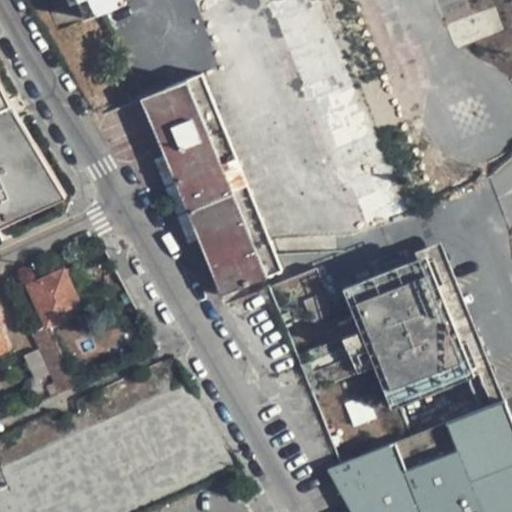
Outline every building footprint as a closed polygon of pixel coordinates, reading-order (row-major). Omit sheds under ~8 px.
[(81,0),(88,16),(115,5),(127,0),(81,0)] [(182,0),(187,11),(216,0),(266,0),(267,0),(263,2),(264,6),(269,5),(270,8),(274,7),(303,85),(297,87),(299,93),(304,91),(306,97),(316,93),(342,162),(334,166),(335,169),(330,172),(332,177),(338,175),(340,181),(343,179),(350,195),(356,193),(370,228),(408,213),(322,0),(182,0)] [(224,292),(285,268),(205,72),(144,96),(224,292)] [(0,107),(9,104),(0,84),(0,107)] [(0,220),(15,213),(13,205),(56,186),(39,152),(36,153),(21,120),(17,121),(9,104),(0,107),(0,220)] [(320,267),(272,285),(344,460),(400,438),(414,433),(400,397),(469,370),(427,261),(333,299),(320,267)] [(32,283),(49,322),(52,322),(84,306),(66,268),(32,283)] [(49,322),(34,329),(41,345),(52,371),(61,392),(79,384),(52,322),(49,322)] [(0,352),(11,348),(7,336),(0,339),(0,352)] [(40,376),(52,371),(41,345),(28,351),(40,376)] [(178,380),(190,375),(178,355),(167,360),(178,380)] [(87,405),(94,421),(101,439),(104,442),(147,422),(130,385),(87,405)] [(171,406),(168,400),(156,406),(170,436),(157,442),(181,490),(234,463),(197,393),(171,406)] [(429,511),(511,511),(511,408),(507,397),(414,433),(400,438),(429,511)] [(85,447),(101,439),(94,421),(78,429),(85,447)]
